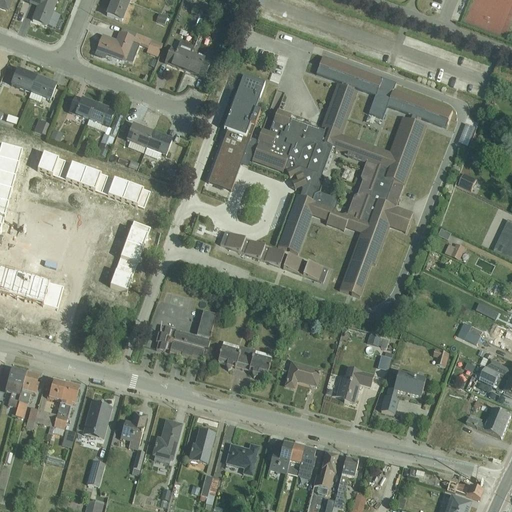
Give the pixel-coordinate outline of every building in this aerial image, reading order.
[(0,0),(0,9),(8,12),(12,0),(0,0)] [(31,0),(29,5),(38,9),(33,22),(47,28),(47,27),(52,29),(57,16),(52,14),(56,5),(57,0),(31,0)] [(130,4),(120,0),(113,0),(107,17),(123,24),(130,4)] [(434,0),(431,9),(441,12),(445,0),(434,0)] [(200,8),(198,15),(204,17),(208,6),(202,4),(201,8),(200,8)] [(227,11),(223,20),(232,22),(235,13),(227,11)] [(159,16),(156,23),(165,26),(167,19),(159,16)] [(97,52),(94,57),(104,61),(106,56),(132,66),(139,48),(148,51),(147,55),(157,59),(162,46),(122,30),(121,35),(119,34),(116,43),(103,38),(97,52)] [(185,73),(191,57),(172,49),(165,65),(166,65),(185,73)] [(191,57),(185,73),(204,80),(210,64),(204,62),(197,59),(191,57)] [(291,117),(277,112),(269,135),(262,132),(253,155),(255,155),(252,164),(253,163),(282,174),(282,175),(283,175),(284,171),(286,173),(287,173),(286,174),(295,193),(301,190),(302,192),(300,199),(296,198),(297,199),(278,249),(298,256),(312,218),(327,224),(326,227),(344,234),(345,231),(360,236),(339,293),(360,300),(372,267),(375,268),(389,230),(405,235),(412,215),(395,209),(403,188),(404,188),(426,129),(415,125),(417,120),(446,131),(453,113),(394,91),(395,86),(322,59),(316,77),(346,88),(345,90),(337,87),(337,88),(322,130),(321,130),(325,132),(324,134),(316,131),(317,130),(315,126),(310,124),(306,126),(306,127),(289,122),(291,117)] [(31,96),(37,80),(18,72),(11,88),(31,96)] [(208,185),(231,194),(240,167),(247,170),(257,143),(250,141),(260,115),(255,113),(265,87),(243,79),(224,132),(227,133),(208,185)] [(37,80),(31,96),(29,100),(40,105),(42,100),(51,104),(56,87),(37,80)] [(88,123),(95,107),(76,100),(76,99),(69,115),(88,123)] [(95,107),(88,123),(87,128),(105,135),(105,136),(108,137),(111,131),(108,130),(114,114),(114,115),(95,107)] [(8,116),(5,123),(16,126),(18,120),(8,116)] [(108,137),(105,136),(104,136),(96,157),(106,161),(123,119),(117,116),(111,131),(108,137)] [(38,122),(34,133),(46,137),(50,127),(38,122)] [(465,126),(459,145),(468,148),(475,129),(465,126)] [(152,136),(133,128),(127,144),(129,145),(146,151),(152,136)] [(53,131),(49,140),(59,144),(63,135),(53,131)] [(146,151),(144,156),(157,161),(159,160),(160,157),(165,159),(172,143),(171,143),(152,136),(146,151)] [(144,156),(146,151),(129,145),(127,150),(144,156)] [(0,294),(60,311),(68,285),(50,280),(49,285),(36,282),(39,274),(0,263),(0,258),(2,251),(0,250),(0,240),(24,153),(1,147),(0,152),(0,294)] [(131,163),(128,169),(136,172),(138,166),(131,163)] [(163,168),(159,178),(172,183),(176,173),(163,168)] [(463,176),(458,188),(471,194),(476,182),(463,176)] [(511,224),(508,223),(494,253),(511,261),(511,224)] [(441,232),(438,238),(448,243),(451,237),(441,231),(441,232)] [(225,234),(220,248),(323,285),(328,272),(225,234)] [(449,246),(445,256),(460,262),(465,250),(456,246),(455,249),(449,246)] [(158,335),(156,344),(158,344),(156,352),(164,354),(165,351),(170,353),(169,355),(181,359),(181,360),(191,362),(191,361),(201,364),(204,354),(205,354),(206,351),(207,351),(210,342),(209,341),(216,317),(203,314),(197,338),(176,332),(175,333),(170,332),(170,331),(162,329),(161,335),(158,335)] [(469,335),(472,329),(464,325),(458,338),(477,347),(480,340),(469,335)] [(469,335),(480,340),(483,334),(472,329),(469,335)] [(369,337),(367,345),(378,349),(378,348),(386,350),(388,343),(369,337)] [(242,371),(248,350),(223,343),(220,355),(219,355),(219,356),(220,356),(218,365),(227,367),(226,369),(228,372),(231,371),(233,366),(235,367),(235,369),(242,371)] [(248,350),(242,371),(250,373),(250,371),(253,372),(252,376),(254,379),(257,378),(258,376),(267,378),(269,370),(270,369),(269,368),(272,357),(248,350)] [(435,351),(433,359),(437,360),(435,367),(446,370),(449,356),(439,354),(440,353),(435,351)] [(381,358),(377,371),(388,373),(391,361),(392,362),(394,356),(385,354),(384,359),(381,358)] [(486,369),(511,381),(511,371),(490,361),(486,369)] [(292,364),(285,388),(294,391),(297,383),(317,388),(321,372),(292,364)] [(467,365),(465,371),(472,375),(475,369),(467,365)] [(511,381),(486,369),(479,383),(494,390),(495,388),(498,389),(497,392),(502,395),(502,394),(505,395),(504,397),(511,400),(511,381)] [(18,410),(27,376),(11,371),(5,394),(11,396),(8,408),(18,410)] [(332,397),(332,398),(345,401),(344,404),(354,407),(359,387),(370,390),(374,377),(347,371),(344,381),(341,380),(336,398),(332,397)] [(387,391),(381,414),(394,418),(398,402),(395,402),(397,395),(420,401),(425,382),(416,380),(417,376),(408,374),(408,377),(398,375),(394,392),(387,391)] [(27,376),(18,410),(15,419),(24,421),(31,395),(36,397),(39,387),(37,386),(38,379),(27,376)] [(471,382),(467,390),(474,392),(477,384),(471,382)] [(61,403),(65,386),(53,383),(51,391),(50,391),(47,400),(61,403)] [(57,417),(54,429),(64,432),(70,409),(71,409),(72,407),(74,407),(79,390),(65,386),(61,403),(57,417)] [(92,404),(83,437),(103,442),(112,409),(92,404)] [(33,429),(37,412),(31,410),(25,430),(32,432),(33,429)] [(471,417),(467,426),(502,441),(511,419),(493,411),(486,426),(481,424),(482,422),(471,417)] [(37,412),(33,429),(35,430),(37,425),(50,428),(46,441),(50,442),(54,429),(57,417),(37,412)] [(128,450),(138,452),(147,418),(134,415),(132,425),(125,423),(120,442),(130,444),(128,450)] [(157,439),(152,458),(155,459),(154,462),(169,466),(170,463),(172,463),(182,428),(166,424),(162,441),(157,439)] [(66,432),(62,447),(71,450),(75,435),(66,432)] [(193,446),(188,462),(207,467),(215,437),(200,432),(196,447),(193,446)] [(280,456),(283,445),(276,443),(273,455),(280,456)] [(280,456),(273,455),(269,472),(286,477),(287,475),(289,465),(293,448),(283,445),(280,456)] [(231,447),(226,466),(244,471),(243,476),(252,479),(260,449),(251,447),(249,452),(231,447)] [(293,448),(289,465),(301,467),(305,451),(293,448)] [(301,467),(298,478),(298,479),(310,482),(315,462),(313,461),(316,453),(305,451),(301,467)] [(144,454),(138,452),(132,475),(138,477),(144,454)] [(318,489),(328,492),(330,492),(334,475),(336,475),(338,467),(336,466),(338,459),(337,459),(326,456),(321,478),(317,478),(314,488),(318,489)] [(48,458),(47,464),(63,468),(65,462),(48,458)] [(346,461),(332,511),(337,511),(338,510),(343,511),(346,503),(344,495),(348,480),(354,481),(358,464),(346,461)] [(93,463),(87,486),(99,490),(105,467),(93,463)] [(289,465),(287,475),(298,478),(301,467),(289,465)] [(205,506),(212,479),(206,477),(200,502),(204,503),(203,506),(205,506)] [(212,479),(205,506),(206,506),(205,511),(207,511),(210,511),(219,481),(212,479)] [(450,483),(447,490),(480,502),(483,493),(475,490),(473,489),(470,488),(458,484),(458,486),(450,483)] [(176,485),(168,511),(173,511),(179,491),(178,490),(180,486),(176,485)] [(193,488),(191,496),(198,498),(200,490),(193,488)] [(357,494),(351,511),(363,511),(367,497),(357,494)] [(398,500),(396,509),(403,511),(406,502),(398,500)] [(450,500),(445,511),(467,511),(470,507),(450,500)] [(88,503),(85,511),(101,511),(104,504),(93,501),(92,504),(88,503)] [(328,502),(325,511),(332,511),(334,504),(328,502)]
